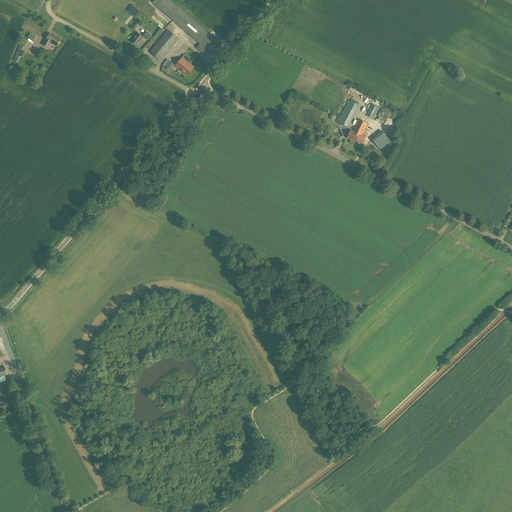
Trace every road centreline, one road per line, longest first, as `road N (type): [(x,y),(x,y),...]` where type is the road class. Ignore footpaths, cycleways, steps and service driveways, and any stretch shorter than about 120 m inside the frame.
road 1 (unclassified): [(511,248),(201,84)]
road 2 (unclassified): [(0,316),(193,93)]
road 3 (tertiary): [(69,511),(0,327)]
road 4 (unclassified): [(193,93),(54,17),(50,0)]
